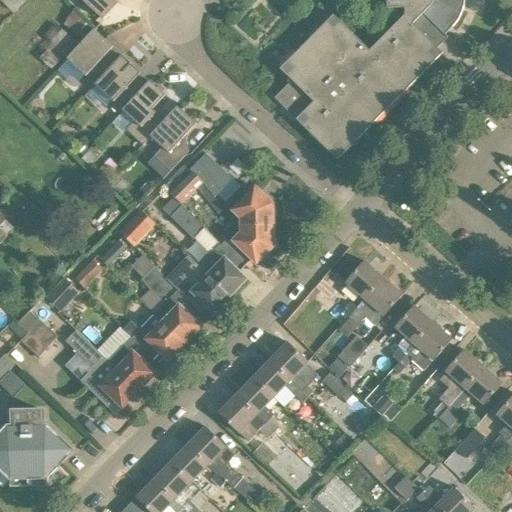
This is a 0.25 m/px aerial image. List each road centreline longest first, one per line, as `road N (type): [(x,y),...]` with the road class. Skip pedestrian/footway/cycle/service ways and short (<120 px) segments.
road 1 (residential): [(72,511),(355,211)]
road 2 (residential): [(355,211),(180,42),(178,10)]
road 3 (residential): [(355,211),(511,45)]
road 4 (residential): [(511,351),(355,211)]
